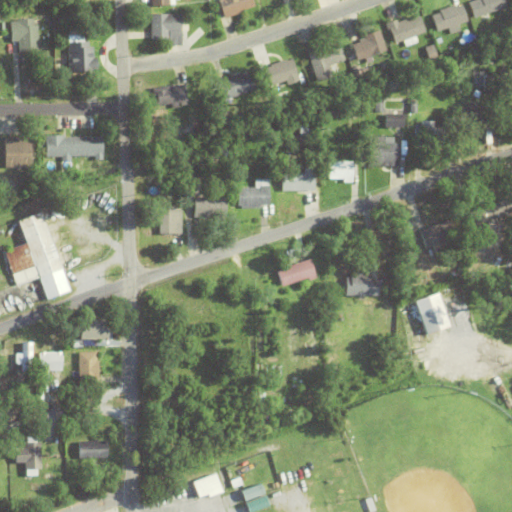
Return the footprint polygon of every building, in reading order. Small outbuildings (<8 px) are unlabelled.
[(219,1),(221,0),(252,0),(255,7),(225,18),(219,1)] [(474,19),(469,3),(477,0),(503,0),(506,8),(474,19)] [(438,32),(431,16),(439,13),(438,12),(454,6),(455,8),(462,5),(467,21),(438,32)] [(168,46),(168,40),(150,40),(150,15),(181,14),(181,46),(168,46)] [(415,36),(417,44),(406,48),(403,41),(395,44),(390,30),(387,32),(384,24),(397,20),(398,23),(406,20),(406,21),(419,17),(425,33),(415,36)] [(18,42),(10,42),(9,22),(17,22),(17,19),(34,19),(34,26),(37,26),(38,52),(18,53),(18,42)] [(364,39),(363,36),(379,30),(384,46),(381,47),(383,53),(357,61),(352,45),(359,42),(358,41),(364,39)] [(93,47),(93,59),(96,58),(97,72),(69,73),(68,43),(78,42),(88,42),(88,47),(93,47)] [(330,66),(333,77),(317,83),(307,53),(325,47),(326,49),(339,44),(345,61),(330,66)] [(422,49),(433,45),(437,58),(427,62),(422,49)] [(264,69),(270,67),(270,65),(285,60),(286,62),(292,60),(297,77),(283,82),(284,87),(272,91),(264,69)] [(362,65),(373,62),(375,69),(364,72),(362,65)] [(483,93),(484,78),(489,78),(489,70),(494,70),(494,93),(483,93)] [(250,74),(256,89),(224,101),(218,85),(226,82),(225,79),(241,74),(242,77),(250,74)] [(322,85),(330,82),(334,92),(326,95),(322,85)] [(171,105),(154,107),(152,88),(168,87),(186,85),(188,103),(178,104),(178,108),(171,109),(171,105)] [(375,112),(375,99),(384,99),(384,113),(375,112)] [(215,104),(222,103),(223,112),(216,113),(215,104)] [(458,106),(491,105),(492,130),(460,131),(458,106)] [(384,128),(385,115),(403,115),(403,128),(384,128)] [(447,129),(446,147),(414,146),(414,128),(421,128),(421,121),(434,122),(434,129),(447,129)] [(299,135),(299,127),(309,127),(309,135),(299,135)] [(102,138),(102,161),(94,161),(94,157),(70,157),(70,161),(64,162),(64,157),(45,158),(44,136),(64,136),(64,138),(102,138)] [(4,137),(31,137),(31,168),(4,168),(4,137)] [(399,145),(399,146),(406,147),(406,161),(398,161),(398,167),(367,166),(368,144),(373,144),(373,137),(394,138),(394,145),(399,145)] [(343,183),(343,180),(327,180),(327,163),(352,163),(352,183),(343,183)] [(314,174),(314,192),(281,192),(281,175),(303,175),(303,169),(311,169),(311,174),(314,174)] [(237,189),(255,189),(255,180),(268,180),(269,205),(260,206),(260,209),(241,209),(241,206),(237,206),(237,189)] [(188,195),(188,186),(194,187),(194,184),(201,184),(200,196),(188,195)] [(193,219),(194,199),(226,200),(225,220),(193,219)] [(473,227),(468,213),(471,212),(469,207),(484,202),(486,206),(500,202),(504,216),(473,227)] [(158,211),(182,210),(182,225),(175,225),(176,235),(159,235),(158,211)] [(46,300),(38,278),(16,286),(4,252),(25,244),(17,222),(40,213),(69,292),(46,300)] [(432,247),(425,250),(419,232),(448,221),(457,244),(434,253),(432,247)] [(344,260),(353,285),(337,290),(328,261),(338,258),(339,261),(344,260)] [(307,279),(281,288),(276,271),(309,260),(316,279),(308,281),(307,279)] [(377,296),(377,279),(367,279),(367,274),(344,274),(344,296),(377,296)] [(413,301),(425,334),(448,326),(436,293),(413,301)] [(80,331),(74,331),(74,320),(104,320),(104,322),(108,322),(107,340),(103,340),(103,341),(80,340),(80,331)] [(308,344),(321,344),(321,351),(308,352),(308,344)] [(31,352),(31,372),(21,372),(21,347),(30,347),(30,352),(31,352)] [(38,354),(60,353),(61,372),(48,372),(48,383),(39,383),(38,354)] [(98,362),(98,380),(96,380),(96,387),(78,387),(78,353),(96,353),(96,362),(98,362)] [(40,444),(40,464),(35,464),(35,471),(27,471),(27,464),(15,464),(15,449),(24,449),(23,444),(26,444),(25,438),(33,438),(33,444),(40,444)] [(78,443),(106,442),(106,459),(78,459),(78,443)] [(299,453),(339,442),(343,455),(303,466),(299,453)] [(283,457),(287,473),(242,485),(238,469),(256,464),(255,459),(262,457),(263,462),(283,457)] [(338,469),(347,467),(356,501),(348,503),(338,469)] [(197,500),(221,492),(215,474),(191,481),(197,500)] [(239,491),(243,501),(263,494),(259,484),(239,491)] [(367,511),(364,501),(370,499),(374,511),(367,511)]
